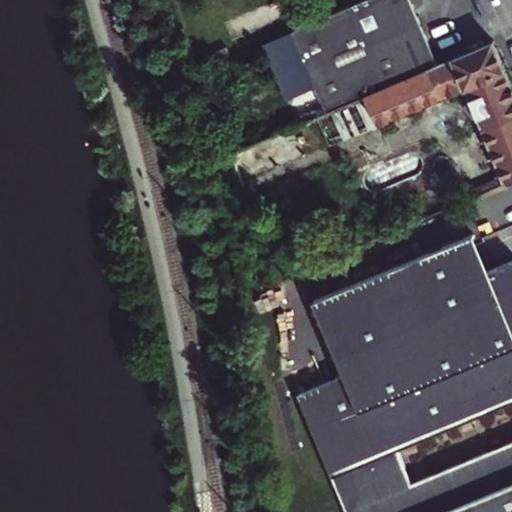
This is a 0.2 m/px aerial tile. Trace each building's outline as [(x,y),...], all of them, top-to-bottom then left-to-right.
[(328,113),(441,64),(413,0),(366,0),(293,32),(328,113)] [(511,179),(511,83),(495,42),(441,64),(328,113),(234,154),(247,190),(470,90),(508,182),(511,179)] [(401,203),(404,212),(444,195),(425,151),(374,173),(369,159),(352,166),(373,215),(401,203)] [(336,483),(401,456),(511,409),(511,269),(498,275),(481,234),(332,297),(363,369),(300,396),(336,483)] [(281,397),(297,391),(291,375),(275,382),(281,397)] [(401,456),(336,483),(348,511),(511,511),(511,442),(412,484),(401,456)]
